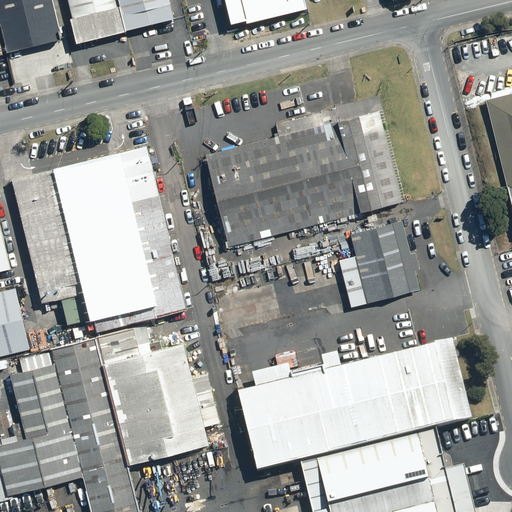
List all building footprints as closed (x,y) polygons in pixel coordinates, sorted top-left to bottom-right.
[(54,0),(0,0),(0,19),(7,51),(63,38),(54,0)] [(117,0),(69,0),(80,42),(125,31),(117,0)] [(117,0),(125,31),(175,20),(170,0),(117,0)] [(304,0),(271,0),(274,13),(306,5),(304,0)] [(511,92),(485,100),(511,202),(511,92)] [(205,156),(229,246),(405,200),(381,110),(340,120),(337,109),(277,124),(280,136),(205,156)] [(144,145),(86,159),(120,288),(85,297),(95,332),(187,308),(144,145)] [(85,297),(120,288),(86,159),(11,179),(44,308),(85,297)] [(405,219),(350,232),(355,254),(339,258),(350,304),(421,288),(405,219)] [(0,270),(12,267),(0,223),(0,270)] [(300,247),(285,250),(287,261),(302,259),(300,247)] [(13,286),(0,289),(0,356),(29,349),(13,286)] [(323,309),(302,311),(303,320),(323,318),(323,309)] [(290,316),(270,318),(271,327),(291,325),(290,316)] [(70,320),(63,322),(68,343),(93,337),(88,319),(71,324),(70,320)] [(132,327),(93,337),(126,463),(208,442),(182,343),(139,354),(132,327)] [(138,511),(126,463),(93,337),(6,360),(26,438),(0,444),(0,472),(6,495),(81,476),(90,511),(138,511)] [(456,341),(239,391),(257,469),(474,418),(456,341)] [(241,346),(230,349),(239,384),(251,381),(241,346)] [(313,511),(455,511),(436,428),(301,460),(313,511)] [(298,511),(293,490),(201,511),(298,511)]
